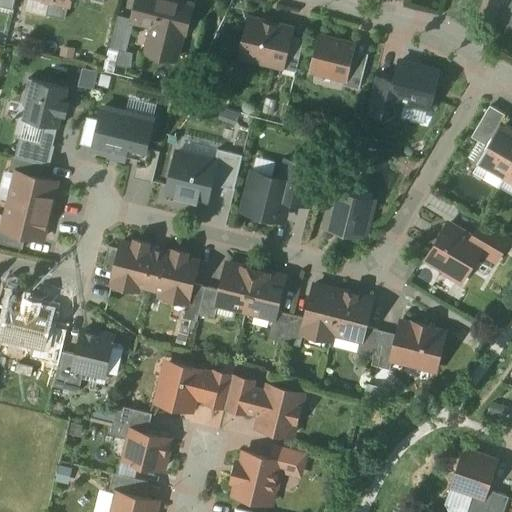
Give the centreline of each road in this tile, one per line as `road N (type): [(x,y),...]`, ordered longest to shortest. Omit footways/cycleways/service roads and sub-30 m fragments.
road 1 (residential): [(0,267),(67,283),(106,210),(369,270),(489,52)]
road 2 (residential): [(489,52),(329,0)]
